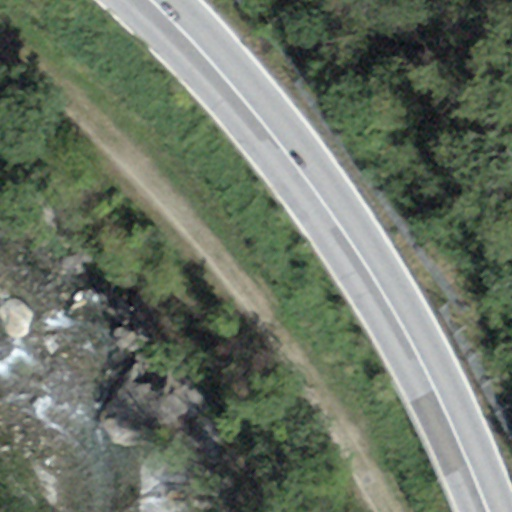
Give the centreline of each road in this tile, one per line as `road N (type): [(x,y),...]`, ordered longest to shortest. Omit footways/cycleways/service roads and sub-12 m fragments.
road 1 (secondary): [(148,0),(229,84),(343,232),(429,378),(487,511)]
road 2 (track): [(0,42),(214,258),(321,401),(380,511)]
